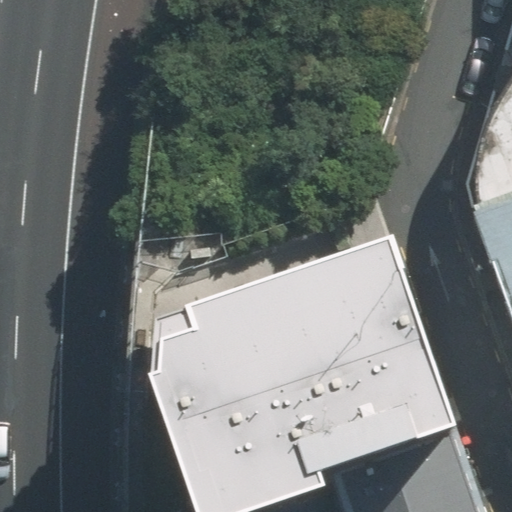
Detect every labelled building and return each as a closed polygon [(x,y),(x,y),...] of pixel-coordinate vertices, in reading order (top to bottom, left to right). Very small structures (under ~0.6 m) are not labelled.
[(476,184),(479,208),(511,196),(511,85),(484,126),(478,156),(476,184)] [(511,196),(479,208),(511,309),(511,196)] [(153,370),(200,511),(264,511),(335,487),(453,444),(373,220),(157,300),(153,370)] [(335,487),(343,511),(476,511),(453,444),(335,487)] [(343,511),(335,487),(264,511),(343,511)]
